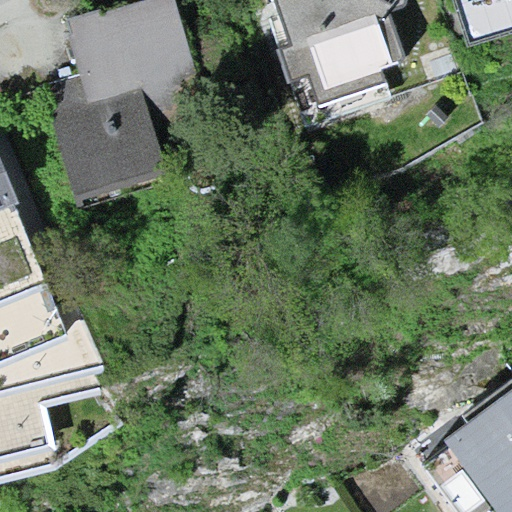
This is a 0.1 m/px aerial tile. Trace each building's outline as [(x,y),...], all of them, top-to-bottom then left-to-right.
[(195,0),(120,0),(72,18),(95,82),(55,84),(104,219),(197,185),(180,137),(238,116),(195,0)] [(426,14),(421,0),(291,0),(322,95),(418,63),(404,21),(426,14)] [(511,12),(511,0),(482,0),(490,20),(511,12)] [(0,464),(65,452),(60,395),(132,370),(0,140),(0,464)] [(511,401),(463,440),(511,502),(511,401)]
